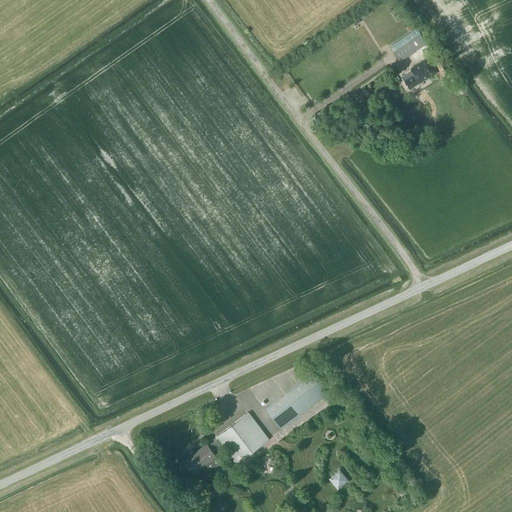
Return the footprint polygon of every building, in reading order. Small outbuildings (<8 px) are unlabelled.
[(360,22),(356,16),(348,21),(352,27),(360,22)] [(399,60),(425,43),(419,34),(393,51),(399,60)] [(413,70),(402,77),(410,89),(436,73),(440,71),(444,78),(453,72),(443,57),(442,55),(433,61),(434,62),(433,62),(431,59),(430,57),(412,68),(413,70)] [(330,391),(314,370),(265,408),(281,429),(330,391)] [(237,463),(269,439),(249,412),(217,436),(217,437),(218,439),(208,447),(206,444),(185,461),(194,473),(216,457),(215,456),(225,449),(237,463)] [(340,469),(329,478),(338,489),(349,480),(340,469)]
